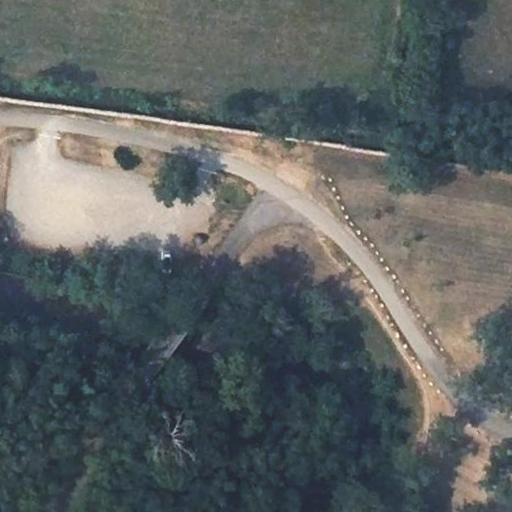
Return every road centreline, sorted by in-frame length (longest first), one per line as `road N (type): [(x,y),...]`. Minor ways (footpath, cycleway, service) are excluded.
road 1 (residential): [(0,469),(63,454),(103,426),(280,186)]
road 2 (residential): [(280,186),(353,246),(473,415),(511,436)]
road 3 (residential): [(0,125),(67,128),(204,156),(280,186)]
